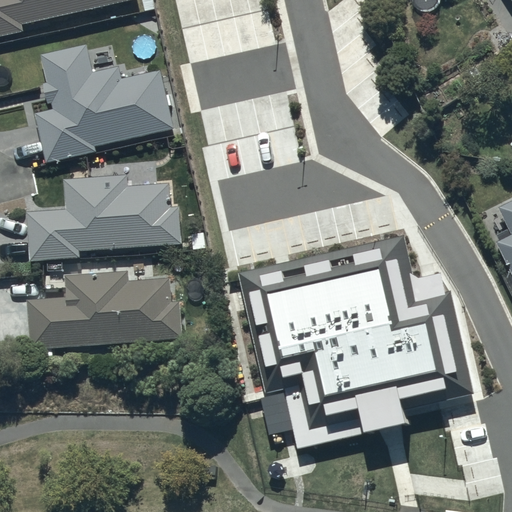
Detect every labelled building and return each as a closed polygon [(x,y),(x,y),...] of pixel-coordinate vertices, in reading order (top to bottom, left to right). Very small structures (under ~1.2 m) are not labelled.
[(0,0),(0,35),(24,30),(23,24),(129,0),(0,0)] [(88,44),(42,53),(47,82),(44,83),(48,108),(35,110),(47,163),(96,151),(95,145),(174,126),(161,71),(121,81),(118,66),(94,72),(88,44)] [(68,206),(27,209),(31,260),(79,256),(79,252),(182,244),(179,205),(173,206),(172,184),(126,188),(126,175),(66,180),(68,206)] [(511,227),(495,234),(511,270),(511,276),(508,279),(511,287),(511,197),(500,204),(511,227)] [(404,235),(242,272),(270,391),(288,387),(302,447),(409,422),(406,409),(479,393),(455,291),(418,299),(404,235)] [(68,295),(27,298),(31,347),(183,338),(180,301),(171,302),(170,278),(129,281),(128,271),(66,275),(68,295)]
